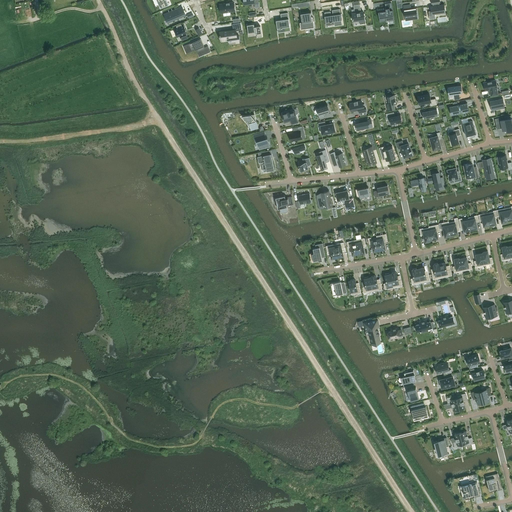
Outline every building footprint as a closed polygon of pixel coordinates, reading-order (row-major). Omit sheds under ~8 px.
[(440,3),(439,0),(431,0),(432,4),(433,4),(433,6),(431,6),(431,11),(428,11),(429,19),(435,18),(435,15),(445,13),(444,4),(439,5),(439,3),(440,3)] [(230,2),(226,3),(220,4),(221,13),(235,11),(234,2),(230,3),(230,2)] [(387,10),(378,12),(379,18),(380,18),(386,17),(387,21),(393,20),(394,20),(391,2),(385,3),(385,4),(386,4),(387,10)] [(354,21),(359,20),(359,22),(365,21),(363,11),(361,11),(360,4),(354,5),(354,9),(352,9),(354,21)] [(409,5),(404,6),(405,16),(412,15),(412,19),(418,18),(416,8),(409,9),(409,5)] [(182,7),(167,13),(170,21),(186,14),(182,7)] [(331,11),(325,12),(325,16),(326,22),(334,21),(335,26),(342,25),(342,20),(341,13),(340,9),(332,10),(333,15),(331,15),(331,11)] [(282,19),(276,20),(277,28),(281,27),(282,28),(283,28),(283,27),(284,27),(285,30),(290,29),(290,30),(288,12),(281,14),(283,14),(283,19),(282,19)] [(301,22),(300,23),(301,29),(310,28),(310,26),(314,25),(313,17),(312,17),(309,17),(308,12),(301,14),(302,21),(301,21),(301,22)] [(234,30),(220,32),(221,41),(229,40),(229,41),(239,39),(238,35),(236,35),(236,31),(242,30),(241,22),(233,24),(234,24),(235,29),(233,29),(234,30)] [(177,28),(174,29),(178,38),(181,37),(182,40),(188,37),(187,34),(188,34),(184,25),(182,26),(181,24),(177,26),(177,28)] [(254,24),(247,25),(249,35),(257,34),(258,38),(262,38),(260,27),(254,28),(254,24)] [(197,53),(198,55),(199,56),(210,52),(208,46),(205,47),(201,39),(183,46),(186,54),(196,49),(197,49),(199,52),(197,53)] [(485,91),(490,90),(490,92),(491,96),(498,94),(497,88),(496,80),(484,83),(485,91)] [(460,99),(459,96),(459,94),(462,93),(461,85),(447,87),(449,95),(454,95),(454,100),(460,99)] [(418,100),(418,104),(420,103),(420,104),(429,102),(430,106),(437,105),(435,98),(431,99),(430,94),(429,95),(429,94),(425,95),(426,95),(418,97),(419,100),(418,100)] [(394,104),(396,104),(394,95),(387,96),(388,104),(386,104),(388,110),(395,109),(394,104)] [(502,98),(489,101),(491,111),(505,108),(502,98)] [(362,104),(362,101),(350,103),(352,111),(359,109),(360,116),(367,114),(364,104),(362,104)] [(467,103),(451,107),(453,115),(469,112),(467,103)] [(324,113),(330,112),(328,105),(317,108),(320,118),(325,117),(324,113)] [(436,109),(422,112),(424,118),(438,115),(436,109)] [(294,110),(282,114),(285,122),(291,120),(292,124),(291,124),(298,122),(294,110)] [(394,112),(386,114),(386,117),(387,120),(390,120),(391,124),(402,122),(401,114),(395,115),(394,112)] [(242,116),(247,123),(248,123),(250,123),(251,128),(249,129),(249,130),(258,127),(254,114),(244,116),(242,116)] [(500,117),(495,119),(497,129),(502,128),(503,130),(506,129),(507,132),(511,130),(511,120),(511,121),(511,115),(504,117),(504,119),(501,120),(500,117)] [(364,122),(356,123),(357,129),(369,126),(367,117),(360,119),(360,121),(364,120),(364,122)] [(323,134),(335,131),(333,123),(326,125),(325,121),(318,123),(319,127),(321,126),(323,134)] [(472,121),(463,124),(466,136),(470,135),(470,136),(477,135),(472,121)] [(295,132),(289,133),(291,141),(302,139),(301,135),(305,134),(303,126),(294,127),(295,132)] [(459,129),(448,132),(452,144),(459,142),(457,136),(461,135),(459,129)] [(256,138),(257,142),(259,149),(270,146),(268,140),(268,138),(267,139),(264,131),(257,133),(257,134),(258,138),(256,138)] [(437,136),(430,138),(433,150),(441,148),(439,139),(442,139),(440,132),(436,133),(437,136)] [(396,142),(398,149),(402,148),(404,157),(412,155),(411,151),(412,151),(411,150),(410,150),(408,144),(404,145),(402,141),(396,142)] [(304,145),(293,148),(294,154),(301,153),(300,150),(305,149),(304,145)] [(384,146),(379,148),(383,160),(386,159),(386,161),(396,158),(392,146),(384,148),(384,146)] [(367,164),(368,164),(372,163),(375,163),(371,147),(367,148),(367,149),(364,150),(365,153),(364,154),(365,157),(367,164)] [(259,156),(258,156),(259,163),(265,162),(267,171),(275,169),(272,153),(266,155),(265,151),(258,153),(259,156)] [(323,154),(318,156),(322,169),(327,167),(325,161),(329,160),(326,151),(322,152),(323,154)] [(333,162),(336,161),(337,163),(338,162),(340,167),(346,165),(345,161),(344,158),(342,152),(331,156),(333,162)] [(511,168),(511,165),(511,162),(507,163),(505,155),(497,156),(500,169),(508,167),(509,169),(511,168)] [(298,165),(298,167),(300,171),(309,168),(308,166),(311,165),(311,163),(309,158),(304,158),(302,158),(304,162),(298,165)] [(488,159),(483,160),(486,175),(490,174),(491,176),(495,175),(491,158),(487,159),(488,159)] [(468,164),(464,165),(465,169),(464,169),(465,172),(466,172),(467,178),(475,176),(475,177),(479,177),(477,169),(474,170),(473,164),(469,165),(468,164)] [(456,168),(448,170),(448,173),(448,175),(449,174),(450,179),(453,179),(454,182),(462,181),(460,174),(457,174),(456,168)] [(439,173),(433,174),(435,182),(434,182),(435,187),(444,185),(443,181),(444,181),(443,178),(440,179),(439,173)] [(410,180),(411,186),(420,185),(422,192),(427,191),(425,183),(427,183),(426,177),(424,177),(420,178),(410,180)] [(378,190),(374,191),(375,197),(379,196),(379,194),(384,193),(384,194),(389,193),(388,185),(377,187),(378,190)] [(357,197),(360,197),(360,198),(367,196),(367,200),(371,199),(368,187),(362,188),(355,189),(357,197)] [(336,194),(335,194),(336,197),(337,197),(338,200),(344,199),(347,209),(354,207),(352,199),(349,200),(349,198),(347,190),(343,191),(341,192),(340,192),(336,193),(336,194)] [(316,196),(318,205),(325,204),(325,208),(333,206),(329,191),(324,192),(324,193),(322,193),(316,196)] [(302,194),(302,195),(298,196),(299,201),(296,202),(297,208),(301,208),(300,204),(306,203),(306,204),(311,203),(310,202),(311,202),(310,193),(305,194),(302,194)] [(292,196),(287,197),(288,198),(286,199),(285,196),(274,198),(275,203),(277,203),(278,209),(287,207),(287,206),(293,204),(292,196)] [(505,208),(496,210),(498,217),(501,216),(502,223),(506,222),(506,221),(508,220),(505,208)] [(498,217),(496,210),(493,211),(487,213),(490,225),(492,225),(496,224),(495,217),(498,217)] [(484,226),(490,225),(487,213),(478,215),(480,221),(483,220),(484,226)] [(469,219),(471,230),(477,228),(476,222),(479,221),(478,218),(478,215),(474,216),(475,216),(468,218),(468,219),(469,219)] [(455,221),(449,222),(451,235),(453,234),(453,235),(458,234),(456,227),(459,226),(458,218),(454,218),(455,221)] [(464,231),(471,230),(469,219),(468,219),(462,220),(462,218),(459,219),(460,225),(463,225),(464,231)] [(449,222),(449,221),(439,223),(440,230),(443,229),(445,237),(449,236),(449,235),(451,235),(449,222)] [(429,227),(432,240),(438,238),(437,232),(440,231),(438,224),(429,226),(429,227)] [(430,240),(432,240),(429,227),(423,229),(423,228),(419,229),(421,235),(424,234),(425,242),(430,241),(430,240)] [(386,234),(376,236),(379,250),(385,249),(384,242),(388,241),(386,234)] [(374,251),(379,250),(376,236),(377,238),(371,239),(371,237),(368,238),(369,244),(372,243),(374,251)] [(364,238),(356,240),(358,254),(361,253),(361,254),(365,253),(363,245),(366,244),(364,238)] [(353,255),(358,254),(356,240),(347,242),(348,248),(351,247),(353,255)] [(344,242),(335,244),(337,257),(343,256),(342,249),(345,248),(344,242)] [(318,260),(319,261),(323,260),(322,257),(325,257),(322,243),(315,245),(316,248),(313,248),(314,252),(314,253),(313,253),(314,261),(318,260)] [(326,246),(327,252),(330,251),(332,258),(337,257),(335,244),(326,246)] [(502,260),(511,259),(508,246),(507,247),(506,246),(502,247),(504,254),(501,254),(502,260)] [(482,253),(484,265),(493,263),(492,257),(489,258),(488,251),(483,252),(483,253),(482,253)] [(475,267),(484,265),(482,253),(480,253),(476,254),(477,260),(474,261),(475,267)] [(461,258),(463,271),(472,269),(471,262),(468,263),(467,257),(462,257),(462,258),(461,258)] [(454,273),(463,271),(461,258),(459,259),(459,258),(454,259),(456,266),(453,266),(454,273)] [(445,262),(439,264),(442,277),(452,275),(451,270),(447,270),(445,262)] [(433,279),(442,277),(439,264),(438,264),(438,263),(434,264),(434,265),(433,265),(435,273),(432,273),(433,279)] [(412,284),(421,283),(418,269),(417,269),(416,268),(413,269),(413,270),(412,270),(414,278),(411,278),(412,284)] [(424,268),(418,269),(421,283),(430,281),(429,275),(426,275),(424,268)] [(392,273),(391,274),(394,288),(403,286),(401,280),(398,280),(397,273),(396,273),(396,272),(392,273)] [(385,289),(394,288),(391,274),(389,274),(389,273),(385,274),(385,275),(387,283),(384,283),(385,289)] [(372,277),(370,277),(373,291),(378,290),(379,290),(382,290),(381,283),(378,284),(376,276),(375,276),(375,275),(371,276),(372,277)] [(364,293),(373,291),(370,277),(368,278),(368,277),(365,278),(364,279),(366,286),(363,287),(364,293)] [(357,287),(355,280),(354,280),(354,279),(351,280),(351,281),(349,281),(352,295),(361,293),(360,286),(357,287)] [(336,291),(336,292),(336,293),(337,293),(337,295),(343,293),(347,293),(344,282),(335,284),(335,282),(331,283),(332,292),(336,291)] [(480,294),(473,295),(476,305),(482,303),(480,294)] [(511,299),(503,302),(504,306),(504,307),(505,307),(506,314),(511,312),(511,299)] [(495,304),(483,307),(484,311),(483,311),(484,312),(485,316),(489,315),(489,318),(498,316),(495,304)] [(442,319),(438,320),(440,326),(454,322),(453,317),(449,318),(448,315),(444,316),(444,317),(441,317),(442,319)] [(420,324),(415,325),(416,331),(435,327),(433,321),(428,322),(427,320),(419,322),(420,324)] [(373,321),(364,323),(367,335),(370,334),(372,343),(381,341),(377,327),(374,327),(373,321)] [(402,335),(401,329),(398,330),(397,327),(391,329),(391,331),(387,332),(389,338),(390,340),(395,339),(394,337),(402,335)] [(503,350),(500,351),(501,353),(500,354),(501,358),(509,356),(509,359),(511,358),(511,351),(511,348),(509,349),(508,348),(503,349),(503,350)] [(480,362),(478,355),(476,356),(476,355),(474,355),(475,356),(467,358),(469,368),(478,366),(477,363),(480,362)] [(447,363),(435,366),(437,373),(445,371),(446,374),(452,372),(451,369),(449,370),(447,363)] [(415,375),(414,371),(413,369),(413,371),(404,373),(405,376),(404,377),(404,376),(403,376),(403,377),(401,377),(403,383),(399,384),(403,383),(403,386),(416,384),(414,375),(415,375)] [(470,370),(471,373),(473,373),(474,380),(485,377),(483,370),(479,371),(479,370),(476,371),(477,371),(475,372),(475,369),(470,370)] [(455,384),(453,377),(440,380),(442,388),(447,386),(447,389),(458,387),(457,383),(455,384)] [(407,389),(410,401),(419,399),(416,387),(407,389)] [(481,389),(480,390),(484,403),(490,401),(488,394),(491,394),(489,388),(481,390),(481,389)] [(484,403),(480,390),(479,390),(480,390),(471,392),(473,398),(476,397),(478,404),(484,403)] [(462,394),(456,395),(457,398),(460,409),(465,407),(464,403),(463,400),(467,399),(465,393),(462,394)] [(448,403),(444,404),(446,409),(452,407),(453,410),(460,409),(457,398),(456,395),(446,398),(448,403)] [(423,403),(410,406),(413,417),(416,416),(417,420),(428,417),(427,409),(426,406),(424,407),(423,403)] [(506,424),(502,425),(503,429),(505,429),(507,435),(511,433),(511,419),(507,421),(507,424),(506,424)] [(466,431),(460,432),(464,446),(473,443),(472,437),(468,438),(468,435),(467,435),(466,431)] [(455,437),(451,438),(452,442),(453,442),(454,448),(464,446),(460,432),(454,434),(455,437)] [(434,441),(438,457),(449,454),(449,453),(448,454),(446,446),(449,446),(446,437),(440,439),(441,440),(439,441),(439,439),(438,439),(439,440),(434,441)] [(498,473),(486,476),(489,491),(491,491),(492,492),(492,490),(501,488),(501,489),(502,489),(498,473)] [(477,482),(460,487),(463,498),(470,497),(471,498),(471,496),(480,494),(477,482)]
